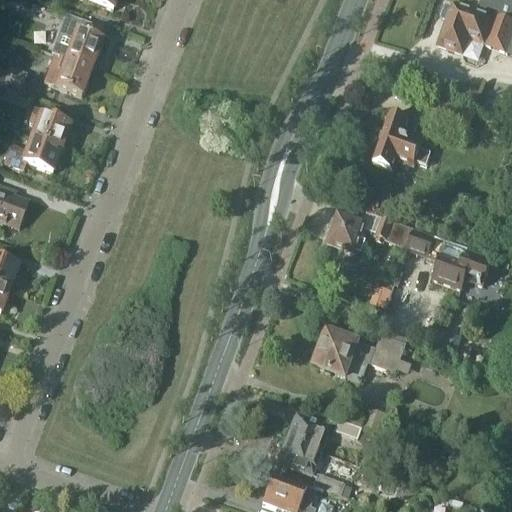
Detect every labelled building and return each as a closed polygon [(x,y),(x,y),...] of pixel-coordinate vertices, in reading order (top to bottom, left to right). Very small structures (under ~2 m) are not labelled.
[(10,0),(8,5),(30,13),(34,1),(31,0),(10,0)] [(76,0),(112,13),(116,0),(76,0)] [(446,23),(437,49),(462,58),(468,42),(485,48),(485,50),(504,56),(509,42),(511,42),(511,1),(509,0),(481,0),(476,16),(451,7),(451,9),(445,7),(440,21),(446,23)] [(66,17),(52,56),(54,57),(62,60),(90,70),(95,57),(98,58),(102,47),(100,46),(101,42),(98,41),(102,30),(100,30),(66,17)] [(44,85),(55,90),(79,99),(81,95),(84,96),(87,86),(85,85),(90,70),(54,57),(44,85)] [(429,125),(468,139),(476,117),(437,103),(429,125)] [(28,126),(35,128),(30,141),(60,153),(69,129),(62,127),(64,122),(34,111),(28,126)] [(416,127),(389,118),(371,166),(391,173),(395,163),(413,170),(415,165),(426,169),(430,158),(418,153),(423,139),(413,136),(416,127)] [(25,155),(10,149),(4,166),(23,172),(25,166),(52,176),(60,153),(30,141),(25,155)] [(13,193),(0,188),(0,224),(19,231),(28,207),(11,200),(13,193)] [(327,246),(354,255),(355,254),(360,255),(363,246),(358,244),(363,227),(337,218),(327,246)] [(374,240),(401,250),(408,231),(381,221),(374,240)] [(411,238),(406,254),(428,262),(435,241),(413,234),(411,238)] [(458,262),(442,257),(437,272),(434,283),(461,293),(465,283),(484,289),(492,267),(460,256),(458,262)] [(0,290),(8,293),(16,270),(0,263),(0,290)] [(377,353),(327,335),(314,371),(360,387),(368,367),(395,376),(405,349),(382,340),(377,353)] [(292,428),(289,429),(284,443),(320,455),(326,439),(322,438),(325,430),(295,419),(292,428)] [(334,435),(356,443),(361,431),(338,423),(334,435)] [(281,456),(277,467),(311,480),(320,455),(284,443),(280,454),(281,456)] [(267,493),(262,507),(274,511),(314,511),(310,510),(315,495),(272,479),(271,482),(267,483),(265,490),(267,493)] [(338,500),(342,488),(316,479),(312,490),(338,500)]
